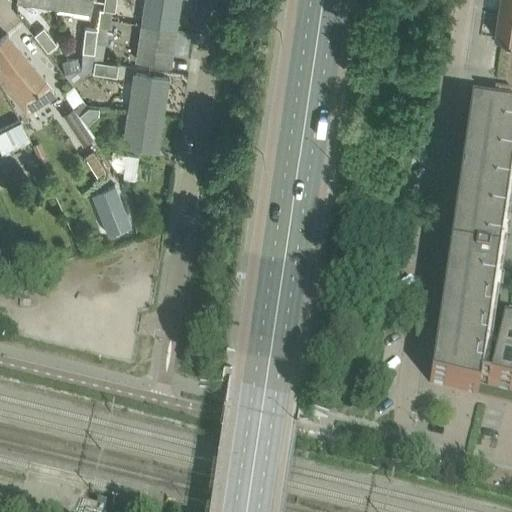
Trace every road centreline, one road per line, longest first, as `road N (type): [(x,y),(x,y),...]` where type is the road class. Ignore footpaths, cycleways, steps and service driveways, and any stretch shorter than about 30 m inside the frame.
road 1 (secondary): [(308,0),(233,511)]
road 2 (secondary): [(258,511),(332,0)]
road 3 (unclassified): [(462,0),(396,453)]
road 4 (residential): [(170,335),(214,0)]
